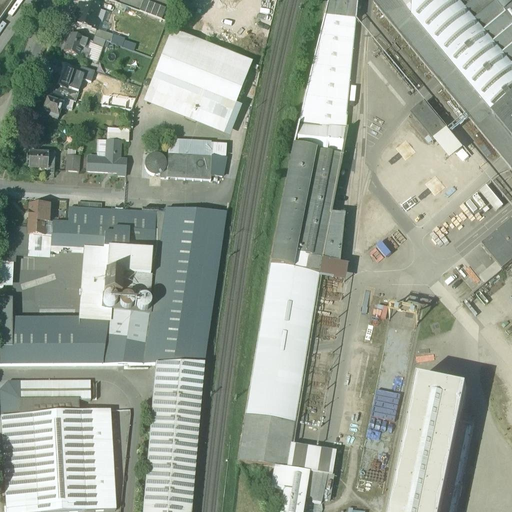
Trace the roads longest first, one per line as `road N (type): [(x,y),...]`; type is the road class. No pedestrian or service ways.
road 1 (residential): [(126,511),(139,407),(133,378),(0,374)]
road 2 (residential): [(0,185),(221,199)]
road 3 (residential): [(0,115),(47,0)]
